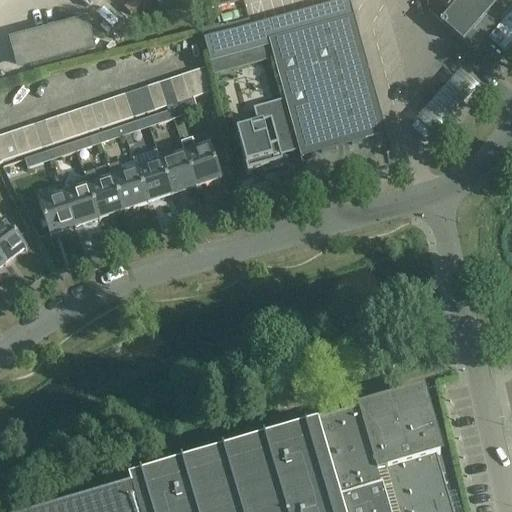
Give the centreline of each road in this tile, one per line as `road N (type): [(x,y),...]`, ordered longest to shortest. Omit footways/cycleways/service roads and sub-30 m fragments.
road 1 (unclassified): [(0,359),(69,312),(140,280),(435,196)]
road 2 (unclassified): [(509,511),(435,196)]
